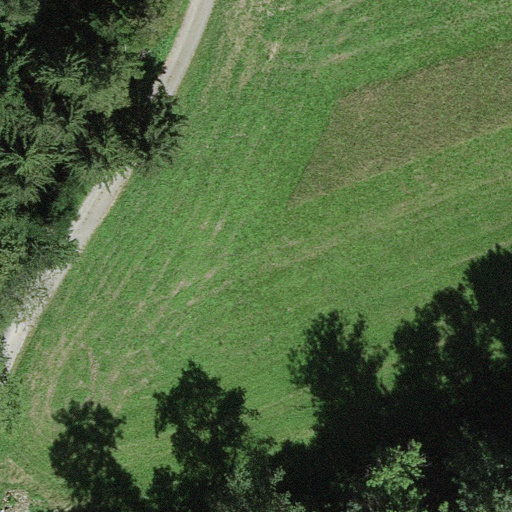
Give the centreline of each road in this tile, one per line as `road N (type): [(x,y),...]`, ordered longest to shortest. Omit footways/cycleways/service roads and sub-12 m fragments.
road 1 (track): [(0,503),(190,476),(511,371)]
road 2 (track): [(0,374),(39,291),(168,81),(203,0)]
